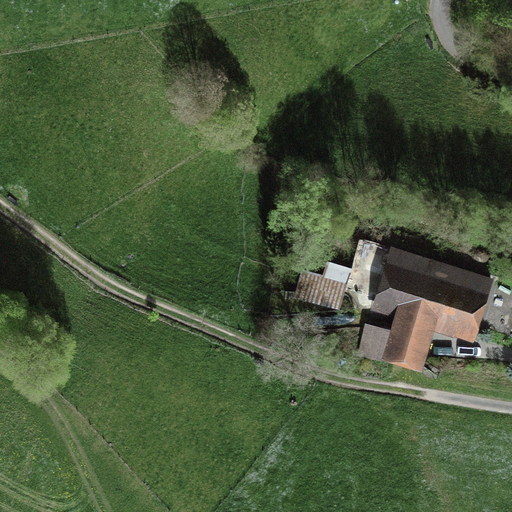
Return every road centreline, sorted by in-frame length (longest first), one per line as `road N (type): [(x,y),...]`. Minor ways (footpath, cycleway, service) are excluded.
road 1 (track): [(0,207),(76,263),(203,329),(322,375),(511,406)]
road 2 (track): [(109,511),(57,414),(0,353)]
